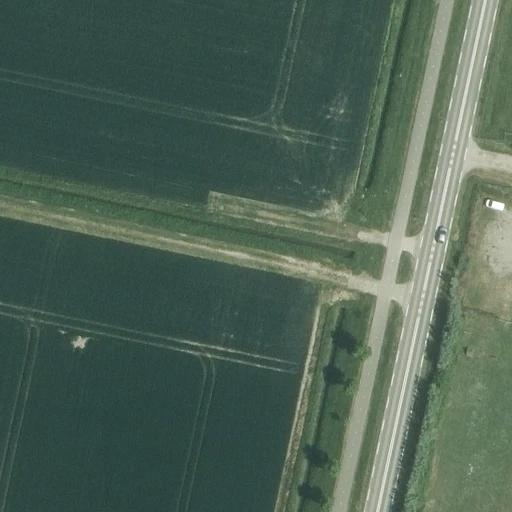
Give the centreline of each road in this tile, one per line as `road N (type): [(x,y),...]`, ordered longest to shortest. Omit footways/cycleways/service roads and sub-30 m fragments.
road 1 (secondary): [(377,511),(485,0)]
road 2 (track): [(0,204),(422,300)]
